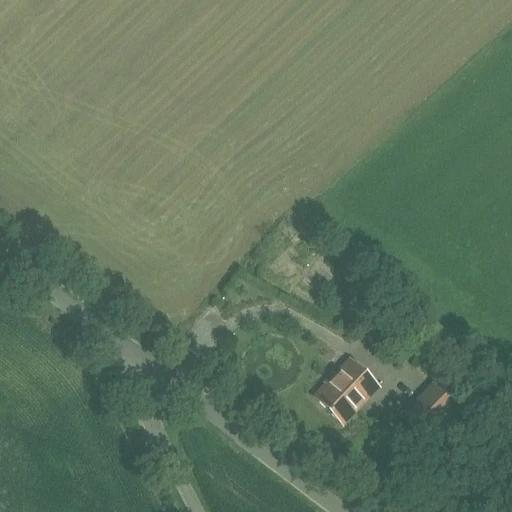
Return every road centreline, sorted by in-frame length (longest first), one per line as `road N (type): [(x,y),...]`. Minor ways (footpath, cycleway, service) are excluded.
road 1 (unclassified): [(351,511),(140,351)]
road 2 (unclassified): [(140,351),(0,247)]
road 3 (unclassified): [(198,511),(142,399),(140,351)]
